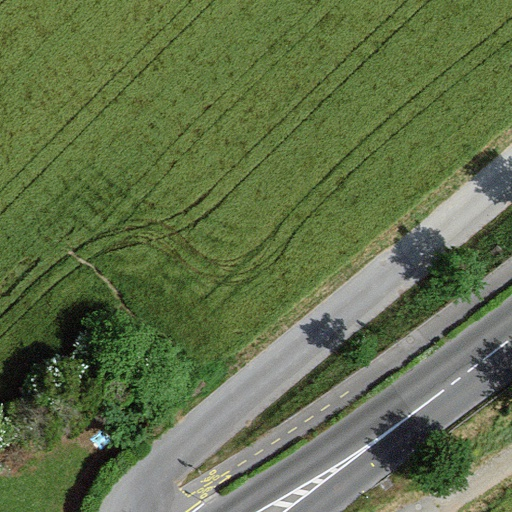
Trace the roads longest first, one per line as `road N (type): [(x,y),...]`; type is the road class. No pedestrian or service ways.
road 1 (unclassified): [(124,511),(180,452),(320,342),(511,170)]
road 2 (tertiary): [(274,511),(511,337)]
